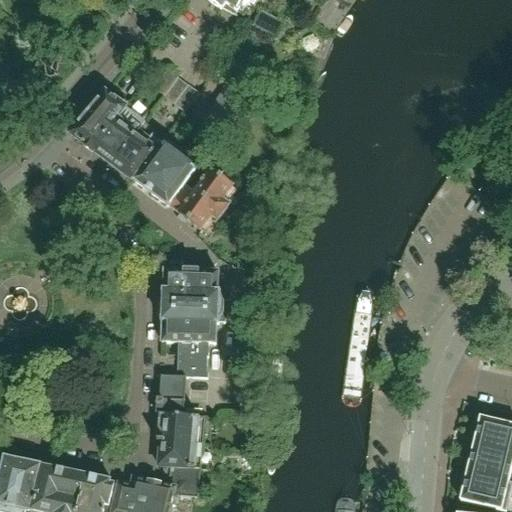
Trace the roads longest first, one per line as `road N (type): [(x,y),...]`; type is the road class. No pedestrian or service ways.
road 1 (residential): [(0,410),(73,447),(119,433),(133,412),(140,293),(133,265),(104,203),(40,138)]
road 2 (unknown): [(104,203),(201,251),(238,290),(230,411)]
road 3 (residential): [(40,138),(157,0)]
road 4 (residential): [(414,511),(430,376)]
road 5 (residential): [(430,376),(461,315),(511,275)]
